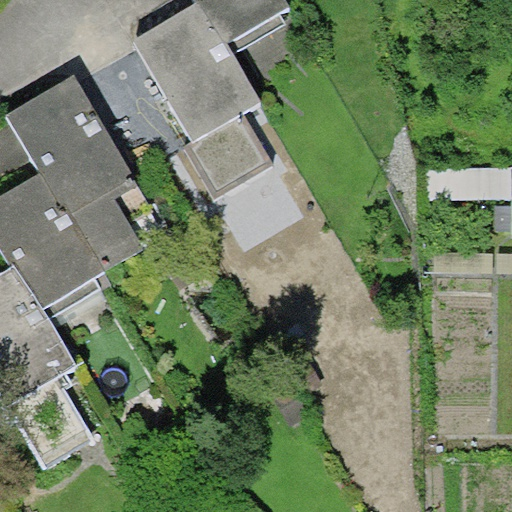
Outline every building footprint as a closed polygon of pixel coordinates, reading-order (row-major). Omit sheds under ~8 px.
[(197,0),(198,2),(231,56),(293,18),(281,0),(197,0)] [(198,2),(132,41),(195,146),(261,107),(231,56),(198,2)] [(76,83),(11,118),(43,179),(97,280),(147,255),(117,199),(134,189),(76,83)] [(510,167),(428,169),(428,198),(511,200),(510,167)] [(0,252),(8,267),(33,314),(97,280),(43,179),(0,201),(0,252)] [(8,267),(0,270),(0,407),(67,374),(33,314),(8,267)]
